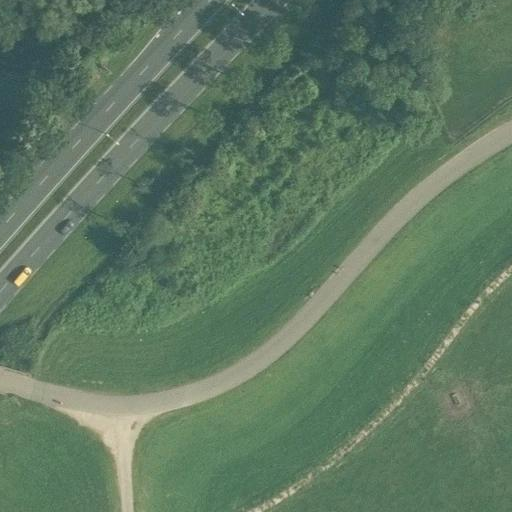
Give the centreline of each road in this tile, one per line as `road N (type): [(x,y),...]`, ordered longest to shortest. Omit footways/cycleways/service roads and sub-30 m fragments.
road 1 (unclassified): [(511,132),(425,190),(248,364),(196,394),(122,405)]
road 2 (trunk): [(0,296),(283,0)]
road 3 (trunk): [(211,0),(0,229)]
road 4 (unclassified): [(122,405),(0,379)]
